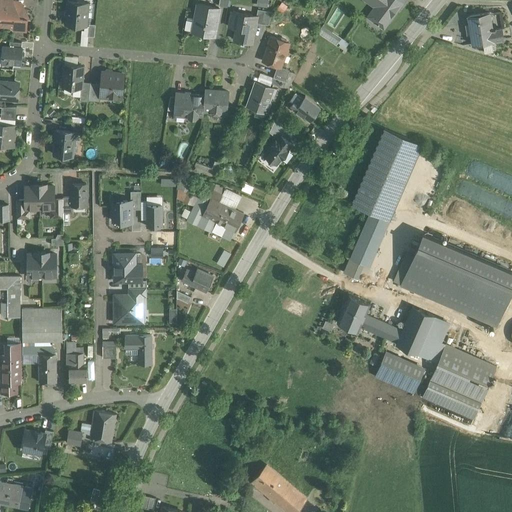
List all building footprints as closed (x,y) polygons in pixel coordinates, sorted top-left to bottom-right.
[(366,0),(380,10),(387,0),(366,0)] [(387,0),(380,10),(373,19),(378,23),(377,24),(379,25),(379,24),(382,26),(387,20),(388,21),(393,15),(392,15),(398,7),(398,8),(401,4),(401,3),(403,0),(387,0)] [(88,3),(68,1),(65,24),(86,26),(88,3)] [(24,6),(0,3),(0,15),(1,17),(0,25),(14,26),(14,28),(23,29),(24,28),(25,20),(24,19),(23,19),(24,6)] [(220,8),(197,4),(192,31),(215,36),(220,8)] [(273,11),(258,8),(257,15),(255,22),(268,25),(273,11)] [(257,15),(233,11),(230,26),(237,28),(235,40),(252,43),(255,22),(257,15)] [(490,12),(467,16),(472,45),(504,39),(502,28),(496,29),(495,27),(492,28),(490,12)] [(318,34),(337,44),(342,35),(323,25),(318,34)] [(279,39),(271,36),(269,43),(269,44),(263,61),(277,66),(280,67),(280,66),(285,55),(287,54),(288,50),(287,48),(289,42),(287,42),(286,39),(281,38),(279,39)] [(9,47),(3,46),(0,48),(0,53),(2,56),(2,62),(21,64),(22,48),(21,48),(9,47)] [(84,66),(64,65),(62,86),(81,88),(82,88),(82,82),(84,66)] [(290,70),(280,66),(280,67),(277,66),(273,77),(286,81),(290,70)] [(112,73),(111,72),(108,71),(106,72),(102,72),(101,83),(100,96),(101,96),(122,98),(124,74),(112,73)] [(286,81),(273,77),(271,83),(284,87),(286,81)] [(19,83),(0,81),(0,97),(5,98),(18,99),(19,83)] [(275,88),(255,81),(247,105),(267,113),(271,102),(270,102),(275,88)] [(90,82),(82,82),(82,88),(81,88),(80,101),(88,102),(89,100),(90,82)] [(101,83),(90,82),(89,100),(100,101),(101,96),(100,96),(101,83)] [(229,92),(206,90),(205,96),(204,111),(212,111),(213,114),(219,114),(221,112),(227,113),(229,92)] [(205,96),(177,93),(175,113),(188,114),(188,116),(190,118),(196,119),(198,117),(198,116),(203,116),(204,111),(205,96)] [(303,99),(295,93),(287,103),(295,109),(310,121),(321,107),(305,96),(303,99)] [(4,106),(2,107),(1,119),(16,120),(17,106),(4,106)] [(287,128),(275,119),(269,132),(276,137),(278,134),(281,136),(287,128)] [(87,123),(72,121),(71,128),(86,130),(87,123)] [(15,124),(0,123),(0,145),(13,146),(15,124)] [(371,210),(390,218),(423,142),(386,126),(372,158),(353,202),(371,210)] [(73,131),(56,130),(55,135),(56,135),(55,143),(54,143),(53,154),(61,154),(61,155),(73,156),(74,144),(72,144),(73,131)] [(281,136),(278,134),(276,137),(269,147),(270,148),(265,155),(268,157),(268,162),(273,161),(277,164),(281,158),(282,159),(288,150),(287,150),(292,144),(281,136)] [(235,151),(227,152),(228,159),(236,158),(235,151)] [(213,172),(216,171),(219,161),(215,160),(212,166),(197,160),(195,165),(213,172)] [(225,165),(223,172),(231,175),(234,168),(225,165)] [(218,171),(216,178),(231,184),(234,177),(218,171)] [(195,181),(182,176),(178,186),(178,188),(177,203),(192,209),(200,192),(192,189),(195,181)] [(226,187),(211,182),(205,195),(211,198),(211,197),(219,201),(226,187)] [(246,182),(243,189),(251,193),(254,186),(246,182)] [(87,205),(86,183),(72,183),(73,196),(73,205),(87,205)] [(36,184),(36,186),(26,186),(26,199),(26,208),(29,208),(40,208),(40,184),(36,184)] [(54,199),(54,186),(43,186),(43,184),(40,184),(40,208),(51,208),(54,208),(54,199)] [(242,195),(226,187),(219,201),(224,203),(235,209),(242,195)] [(205,195),(200,192),(192,209),(187,220),(211,231),(211,230),(216,222),(215,221),(224,203),(219,201),(211,197),(211,198),(205,195)] [(73,205),(73,196),(63,197),(63,199),(63,212),(73,212),(73,205)] [(26,208),(26,199),(18,199),(18,217),(29,217),(29,208),(26,208)] [(63,199),(54,199),(54,208),(51,208),(51,217),(64,217),(63,212),(63,199)] [(134,223),(133,199),(120,199),(120,202),(112,202),(112,221),(120,220),(120,223),(134,223)] [(235,209),(224,203),(215,221),(216,222),(211,230),(223,236),(230,239),(234,231),(235,231),(244,213),(235,209)] [(0,219),(9,219),(9,204),(0,204),(0,219)] [(147,225),(162,225),(162,204),(147,205),(147,225)] [(371,210),(351,257),(369,265),(390,218),(371,210)] [(166,230),(176,230),(177,212),(163,212),(163,216),(166,216),(166,230)] [(511,286),(511,269),(423,232),(400,286),(495,326),(511,286)] [(56,237),(52,237),(52,244),(64,244),(64,233),(58,233),(56,237)] [(164,255),(163,246),(147,246),(147,256),(164,255)] [(217,262),(225,265),(231,252),(223,248),(217,262)] [(110,250),(110,266),(137,266),(137,250),(110,250)] [(39,251),(39,253),(28,253),(28,275),(42,275),(42,251),(39,251)] [(56,275),(56,253),(46,253),(46,251),(42,251),(42,275),(56,275)] [(79,253),(70,253),(70,262),(79,262),(79,253)] [(20,264),(8,264),(8,276),(20,275),(20,264)] [(110,266),(110,282),(137,282),(137,266),(110,266)] [(214,276),(197,268),(195,273),(186,269),(182,279),(190,283),(207,291),(214,276)] [(8,276),(0,275),(0,288),(7,288),(8,317),(21,316),(20,288),(20,275),(8,276)] [(191,296),(177,289),(177,297),(188,302),(191,296)] [(114,293),(114,321),(144,321),(144,293),(114,293)] [(370,303),(349,294),(337,322),(358,331),(360,326),(373,332),(379,319),(366,313),(370,303)] [(446,321),(412,306),(402,329),(397,342),(396,344),(430,358),(446,321)] [(62,307),(22,308),(23,345),(36,345),(36,354),(39,354),(39,353),(56,353),(56,349),(49,340),(62,340),(62,333),(62,307)] [(402,329),(379,319),(373,332),(397,342),(402,329)] [(20,344),(20,320),(16,320),(16,342),(8,343),(8,345),(20,344)] [(325,321),(324,327),(332,329),(333,323),(325,321)] [(152,363),(152,335),(126,335),(126,348),(138,348),(138,363),(152,363)] [(497,366),(445,343),(423,395),(475,417),(497,366)] [(8,345),(8,355),(1,355),(2,382),(2,392),(16,392),(16,382),(21,382),(21,355),(21,354),(20,344),(8,345)] [(23,345),(23,354),(36,354),(36,345),(23,345)] [(116,345),(103,345),(103,357),(116,357),(116,345)] [(74,346),(67,346),(67,365),(69,365),(84,365),(84,364),(84,352),(74,352),(74,346)] [(424,367),(386,350),(376,374),(414,391),(424,367)] [(56,353),(39,353),(39,354),(39,362),(39,381),(57,381),(56,353)] [(36,354),(23,354),(23,363),(39,362),(39,354),(36,354)] [(84,365),(69,365),(69,381),(88,381),(88,364),(84,364),(84,365)] [(117,413),(94,410),(90,438),(112,442),(117,413)] [(35,431),(27,429),(23,449),(41,453),(43,447),(45,433),(42,432),(35,430),(35,431)] [(54,431),(45,429),(45,433),(43,447),(50,448),(54,431)] [(82,432),(69,430),(68,442),(80,444),(82,432)] [(294,511),(306,498),(266,464),(252,481),(288,511),(294,511)] [(22,486),(7,483),(7,482),(0,480),(0,499),(19,503),(22,486)] [(150,496),(144,495),(141,507),(147,508),(150,496)] [(156,498),(150,496),(147,508),(153,510),(156,498)]
